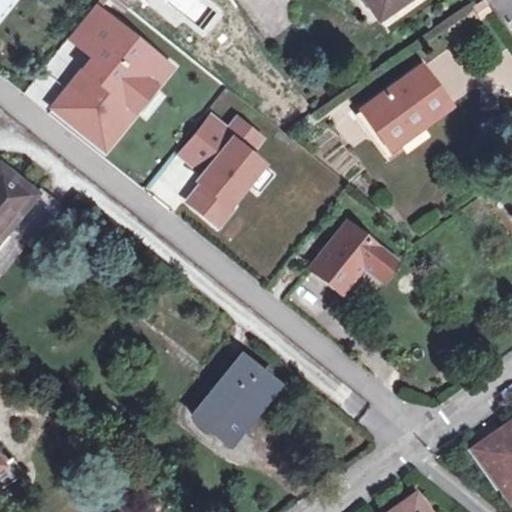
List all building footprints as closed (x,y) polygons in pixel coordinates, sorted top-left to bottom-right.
[(497,0),(506,12),(511,8),(511,2),(510,0),(497,0)] [(94,8),(69,39),(90,56),(49,108),(101,151),(168,66),(94,8)] [(430,83),(379,120),(405,155),(456,118),(430,83)] [(262,137),(235,117),(226,128),(209,114),(178,154),(203,173),(182,201),(215,226),(248,184),(256,190),(269,174),(261,168),(266,162),(252,151),(262,137)] [(0,234),(32,196),(0,168),(0,234)] [(384,285),(401,263),(347,220),(308,268),(340,294),(362,267),(384,285)] [(324,285),(312,293),(324,310),(336,302),(324,285)] [(235,354),(188,415),(223,442),(272,381),(235,354)] [(511,420),(498,430),(502,437),(479,453),(511,498),(511,420)] [(502,437),(498,430),(475,447),(479,453),(502,437)] [(0,485),(14,475),(0,454),(0,485)] [(427,511),(418,498),(400,510),(400,511),(427,511)]
